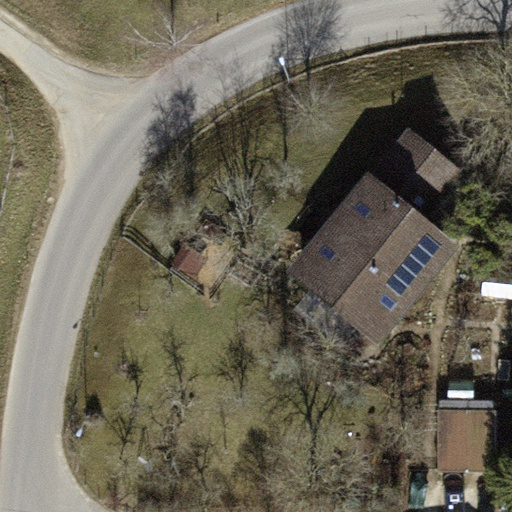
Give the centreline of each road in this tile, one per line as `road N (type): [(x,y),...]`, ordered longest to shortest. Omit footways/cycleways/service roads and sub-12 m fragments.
road 1 (tertiary): [(511,11),(375,11),(247,53),(125,142),(49,331),(39,511)]
road 2 (track): [(125,142),(0,49)]
